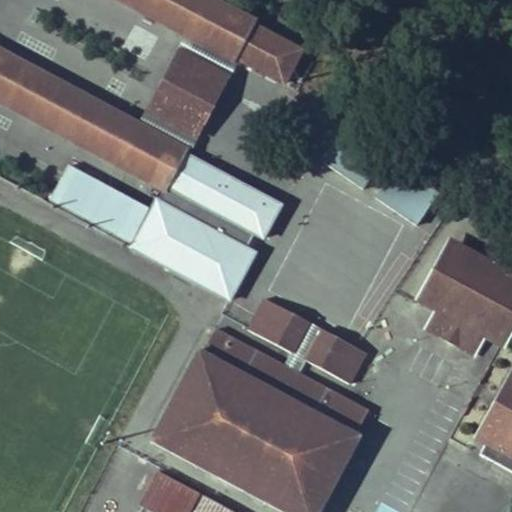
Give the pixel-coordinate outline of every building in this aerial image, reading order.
[(115,0),(189,39),(205,9),(234,24),(217,54),(234,63),(236,59),(283,84),(301,52),(253,27),(256,23),(213,0),(115,0)] [(120,167),(148,183),(170,142),(186,151),(234,63),(217,54),(234,24),(205,9),(189,39),(141,127),(120,167)] [(0,102),(120,167),(141,127),(0,50),(0,102)] [(321,162),(362,190),(384,157),(343,130),(321,162)] [(186,151),(170,142),(148,183),(165,192),(159,203),(155,201),(134,240),(198,275),(194,282),(220,297),(246,250),(234,244),(242,228),(254,235),(272,202),(184,155),(186,151)] [(439,194),(397,165),(374,198),(415,227),(439,194)] [(128,244),(147,209),(67,166),(48,200),(128,244)] [(280,207),(272,202),(254,235),(262,239),(280,207)] [(254,235),(242,228),(234,244),(246,250),(254,235)] [(198,275),(134,240),(130,248),(194,282),(198,275)] [(511,322),(511,279),(449,246),(421,299),(437,307),(426,329),(473,354),(484,333),(502,342),(511,322)] [(253,254),(246,250),(220,297),(228,301),(253,254)] [(366,354),(264,299),(247,330),(291,354),(306,362),(349,385),(366,354)] [(368,412),(299,375),(284,367),(215,330),(202,353),(198,350),(149,441),(281,511),(319,511),(360,437),(355,435),(368,412)] [(306,362),(291,354),(284,367),(299,375),(306,362)] [(511,382),(511,375),(477,437),(486,442),(496,423),(510,431),(511,428),(511,393),(507,391),(511,382)] [(511,382),(507,391),(511,393),(511,428),(510,431),(496,423),(486,442),(479,455),(511,473),(511,382)] [(155,511),(190,511),(199,496),(156,473),(140,504),(155,511)] [(230,511),(202,497),(194,511),(230,511)]
